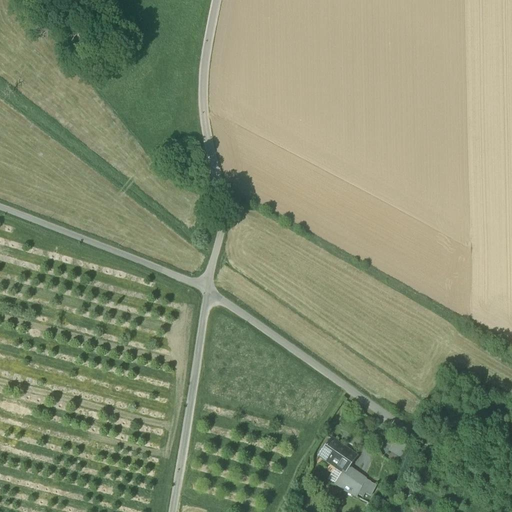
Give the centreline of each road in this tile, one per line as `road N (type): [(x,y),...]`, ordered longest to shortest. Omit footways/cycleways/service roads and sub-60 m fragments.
road 1 (residential): [(511,498),(206,288)]
road 2 (unclassified): [(217,0),(202,84),(222,228),(206,288)]
road 3 (unclassified): [(206,288),(172,511)]
road 4 (residential): [(0,208),(206,288)]
